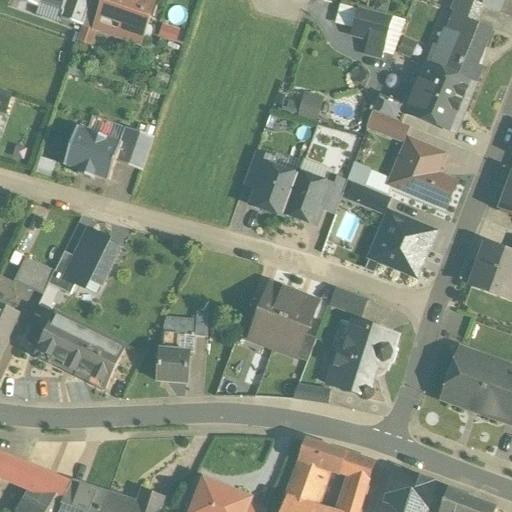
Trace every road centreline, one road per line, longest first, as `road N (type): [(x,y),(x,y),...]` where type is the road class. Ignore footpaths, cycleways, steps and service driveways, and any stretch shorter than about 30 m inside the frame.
road 1 (residential): [(0,177),(437,305)]
road 2 (residential): [(388,443),(311,420),(0,413)]
road 3 (residential): [(511,116),(437,305)]
road 4 (residential): [(437,305),(388,443)]
road 5 (residential): [(511,491),(388,443)]
